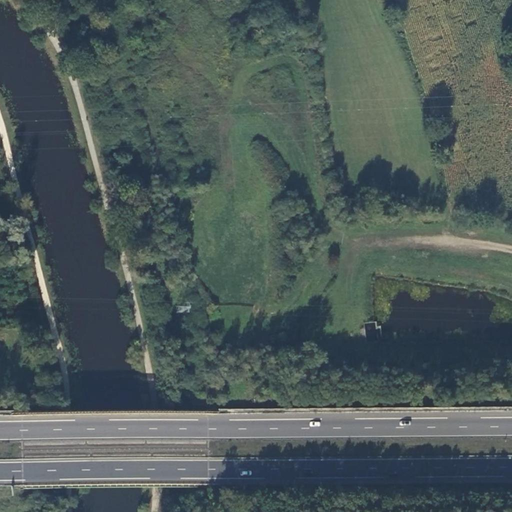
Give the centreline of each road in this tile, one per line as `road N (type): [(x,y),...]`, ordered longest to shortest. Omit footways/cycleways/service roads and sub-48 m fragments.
road 1 (trunk): [(0,472),(511,467)]
road 2 (trunk): [(511,426),(0,431)]
road 3 (track): [(363,242),(327,232),(316,213),(323,195),(427,205),(438,190),(413,88),(379,0)]
road 4 (track): [(511,250),(459,240),(363,242),(340,323)]
